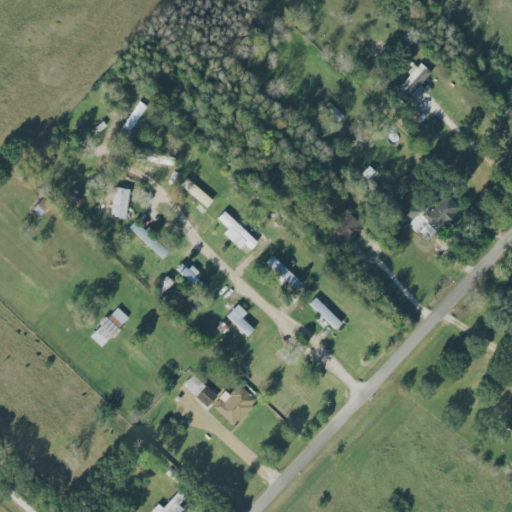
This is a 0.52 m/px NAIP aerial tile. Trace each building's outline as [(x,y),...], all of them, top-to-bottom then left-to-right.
[(426,90),(420,85),(431,73),(419,62),(407,74),(410,76),(400,86),(415,101),(426,90)] [(213,199),(186,179),(180,187),(208,207),(213,199)] [(111,217),(126,219),(129,189),(114,188),(111,217)] [(406,194),(392,209),(418,234),(421,230),(431,240),(461,208),(446,194),(427,214),(406,194)] [(364,222),(349,208),(327,231),(342,245),(364,222)] [(250,250),(257,243),(234,221),(223,234),(240,250),(245,244),(250,250)] [(170,251),(133,222),(128,230),(164,258),(170,251)] [(303,281),(271,257),(263,266),(284,283),(285,281),(296,290),(303,281)] [(200,291),(205,286),(195,277),(197,275),(183,262),(176,270),(200,291)] [(335,330),(341,324),(316,297),(310,303),(335,330)] [(254,330),(242,318),(247,313),(237,304),(226,316),(248,336),(254,330)] [(107,343),(129,319),(117,307),(94,331),(107,343)] [(183,385),(205,408),(216,398),(194,374),(183,385)] [(257,401),(238,384),(229,394),(226,391),(212,407),(233,427),(257,401)] [(501,427),(511,430),(511,406),(508,406),(501,427)]
